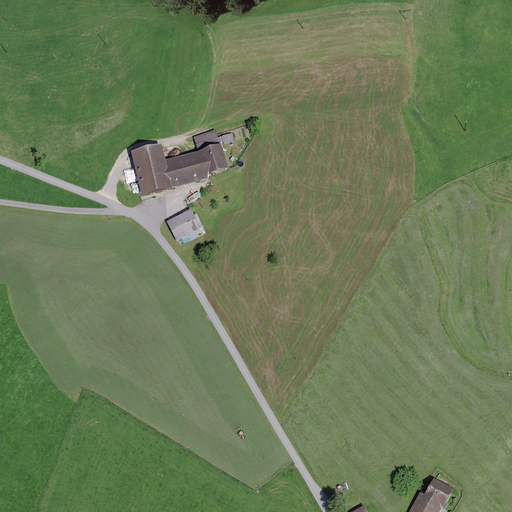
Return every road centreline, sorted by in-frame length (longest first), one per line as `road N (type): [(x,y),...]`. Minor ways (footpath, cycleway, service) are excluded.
road 1 (track): [(105,201),(126,154),(140,147),(257,115),(386,96),(405,101),(441,153)]
road 2 (track): [(329,511),(193,279),(140,216),(105,201)]
road 3 (track): [(119,207),(100,213),(0,202)]
